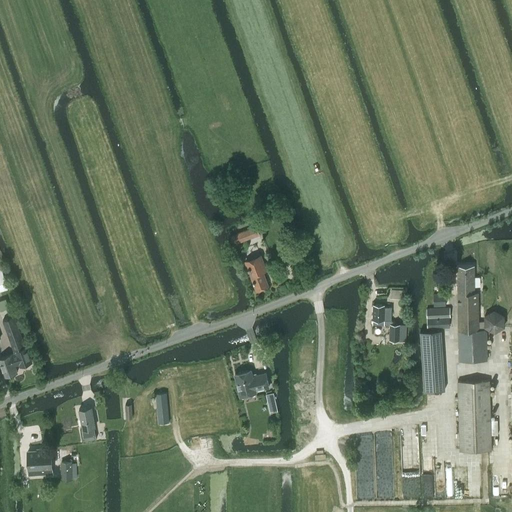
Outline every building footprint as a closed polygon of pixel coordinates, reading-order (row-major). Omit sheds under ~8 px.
[(280,209),(264,214),(268,223),(283,218),(280,209)] [(256,226),(253,227),(230,236),(233,244),(259,234),(256,226)] [(261,255),(245,261),(256,289),(268,285),(262,271),(266,270),(261,255)] [(457,266),(459,360),(487,359),(487,331),(485,329),(479,329),(479,292),(475,292),(475,265),(457,266)] [(434,305),(446,305),(446,293),(434,293),(434,305)] [(0,299),(0,309),(9,307),(6,298),(0,299)] [(373,324),(384,324),(390,325),(390,340),(406,340),(407,324),(399,324),(391,320),(392,306),(385,306),(385,304),(373,304),(373,324)] [(450,308),(427,308),(427,328),(449,327),(449,317),(450,317),(450,308)] [(484,327),(494,333),(504,326),(504,315),(494,309),(483,315),(484,327)] [(0,357),(0,362),(5,376),(17,371),(15,365),(19,363),(20,365),(32,361),(27,346),(25,346),(15,315),(3,319),(15,352),(0,357)] [(425,391),(445,389),(440,329),(421,331),(425,391)] [(269,387),(266,373),(252,376),(251,370),(235,373),(240,395),(256,392),(255,390),(269,387)] [(489,380),(458,381),(460,450),(491,449),(489,380)] [(166,392),(156,393),(158,423),(169,422),(166,392)] [(94,426),(95,426),(91,407),(79,409),(83,428),(80,428),(83,440),(96,438),(94,426)] [(38,451),(28,451),(28,467),(52,466),(51,448),(38,449),(38,451)]
